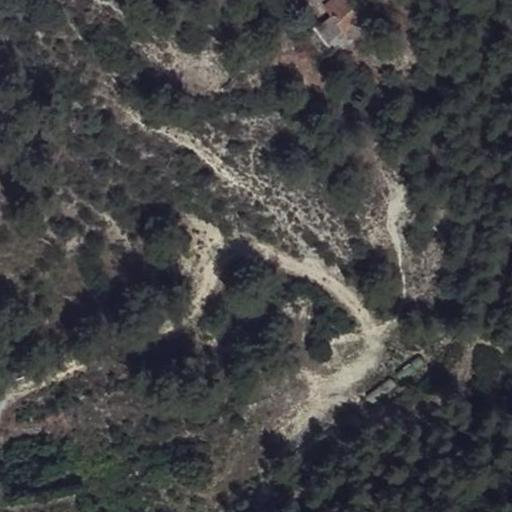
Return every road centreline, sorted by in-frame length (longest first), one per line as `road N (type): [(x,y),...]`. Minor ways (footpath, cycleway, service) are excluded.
road 1 (track): [(0,390),(187,311),(231,244),(255,232),(331,265),(371,313),(374,339),(199,494)]
road 2 (track): [(0,416),(124,406),(374,339)]
road 3 (track): [(331,265),(278,200),(211,145),(159,125),(75,0)]
